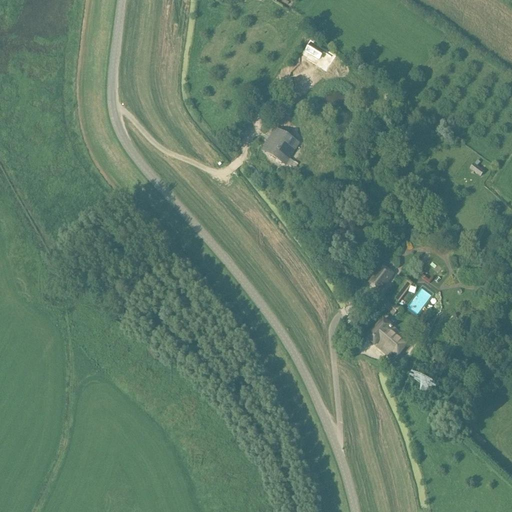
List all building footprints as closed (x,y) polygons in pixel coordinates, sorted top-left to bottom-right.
[(323,49),(311,40),(306,47),(318,56),(323,49)] [(315,70),(318,61),(303,56),(300,65),(315,70)] [(299,144),(277,130),(263,151),(285,165),(299,144)] [(470,170),(481,178),(485,172),(478,167),(481,163),(478,161),(475,165),(474,164),(470,170)] [(382,265),(368,284),(382,294),(396,275),(382,265)] [(422,285),(406,309),(417,316),(433,293),(422,285)] [(389,301),(384,308),(394,316),(399,308),(389,301)] [(368,339),(376,346),(375,347),(390,359),(393,355),(398,359),(408,346),(404,342),(407,338),(393,326),(392,327),(383,320),(368,339)]
